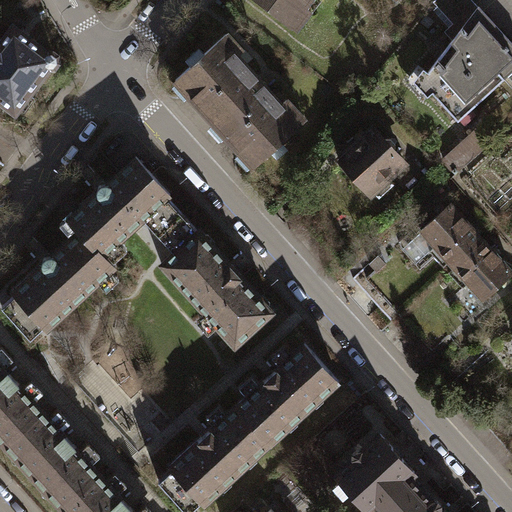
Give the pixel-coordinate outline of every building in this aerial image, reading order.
[(302,5),(306,0),(258,0),(296,28),(309,10),(302,5)] [(453,40),(477,5),(472,0),(433,0),(433,1),(453,25),(444,30),(453,40)] [(511,69),(511,43),(477,5),(453,40),(424,81),(458,119),(504,77),(511,69)] [(16,105),(24,111),(33,99),(27,93),(49,64),(53,64),(55,61),(55,56),(52,53),(48,53),(14,27),(0,44),(0,43),(0,97),(14,108),(16,105)] [(225,32),(174,78),(253,164),(303,118),(286,99),(281,103),(237,55),(242,51),(225,32)] [(386,178),(404,161),(394,151),(395,143),(390,138),(383,139),(373,127),(339,158),(342,160),(341,168),(348,174),(354,175),(376,199),(392,184),(386,178)] [(473,131),(443,159),(456,173),(486,145),(473,131)] [(169,192),(136,156),(67,219),(78,230),(80,228),(103,253),(142,217),(155,231),(170,217),(176,225),(186,216),(166,195),(169,192)] [(481,237),(450,203),(420,230),(434,245),(428,251),(442,265),(447,260),(451,264),(481,237)] [(161,261),(235,345),(272,312),(186,216),(176,225),(170,217),(155,231),(173,251),(161,261)] [(1,305),(30,337),(43,324),(46,327),(114,265),(103,253),(80,228),(78,230),(12,290),(15,293),(1,305)] [(511,270),(481,237),(451,264),(453,266),(447,271),(462,287),(467,283),(482,299),(511,270)] [(271,440),(339,379),(305,342),(237,402),(271,440)] [(0,440),(2,443),(41,407),(0,362),(0,440)] [(189,511),(191,511),(271,440),(237,402),(156,475),(189,511)] [(2,443),(60,506),(99,470),(41,407),(2,443)] [(369,510),(373,507),(409,474),(414,471),(380,433),(363,448),(356,448),(353,450),(353,456),(335,473),(369,510)] [(60,506),(65,511),(137,511),(99,470),(60,506)] [(431,498),(409,474),(373,507),(378,511),(439,511),(441,511),(439,508),(440,502),(437,498),(431,498)]
